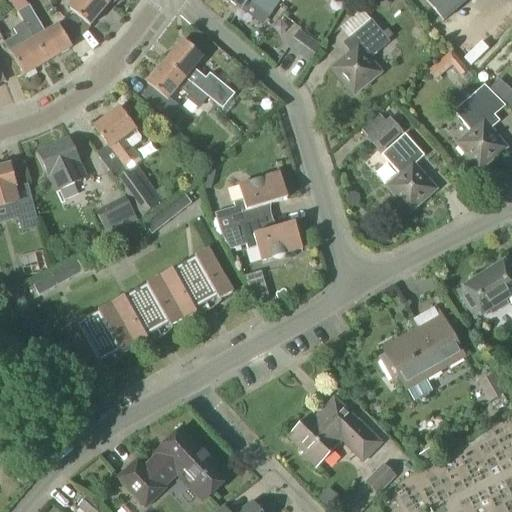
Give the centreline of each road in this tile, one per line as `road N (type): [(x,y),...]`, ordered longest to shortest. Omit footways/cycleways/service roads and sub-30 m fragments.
road 1 (residential): [(357,291),(312,146),(282,85),(183,0)]
road 2 (residential): [(0,133),(62,109),(112,66),(161,0)]
road 3 (residential): [(31,511),(111,435),(194,384)]
road 4 (residential): [(194,384),(357,291)]
road 5 (residential): [(357,291),(511,210)]
road 6 (residential): [(308,511),(194,384)]
